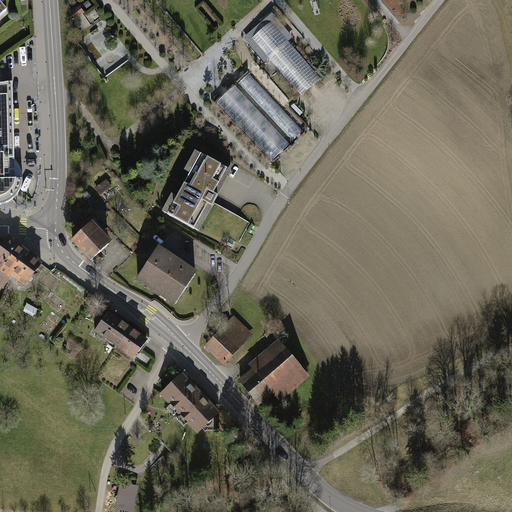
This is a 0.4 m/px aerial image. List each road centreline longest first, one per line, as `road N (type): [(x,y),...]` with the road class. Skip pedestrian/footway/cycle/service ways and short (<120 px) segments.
road 1 (secondary): [(354,511),(328,497),(183,345),(65,255),(55,229)]
road 2 (track): [(304,471),(511,347)]
road 3 (secondary): [(55,229),(50,0)]
